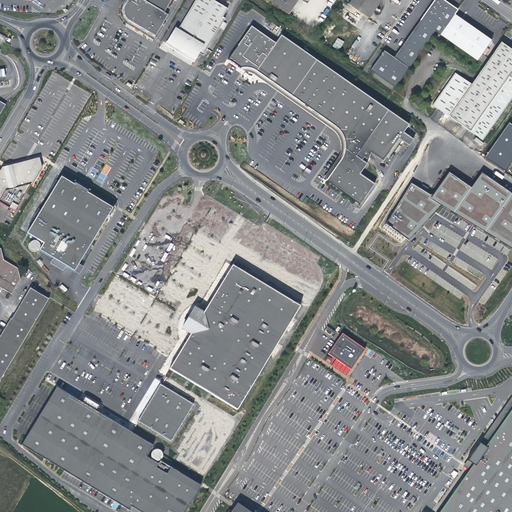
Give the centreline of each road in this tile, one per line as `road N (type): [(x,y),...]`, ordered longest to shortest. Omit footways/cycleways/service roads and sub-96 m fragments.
road 1 (residential): [(205,511),(339,289)]
road 2 (track): [(389,95),(253,0)]
road 3 (unclassified): [(197,134),(181,132),(115,86),(66,41)]
road 4 (unclassified): [(51,61),(103,90),(181,155)]
road 5 (residential): [(220,168),(348,260)]
road 6 (unclassified): [(511,181),(389,95)]
